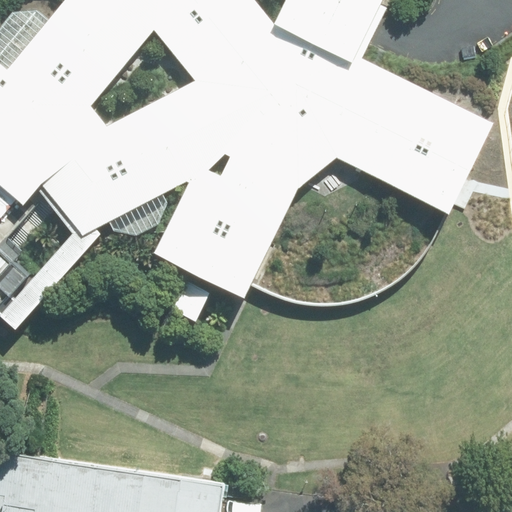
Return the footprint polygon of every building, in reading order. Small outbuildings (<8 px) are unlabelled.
[(0,177),(27,201),(40,188),(75,230),(31,280),(27,276),(25,278),(0,305),(0,315),(15,329),(105,230),(99,225),(109,220),(163,193),(192,178),(159,247),(250,292),(301,185),(341,153),(455,207),(495,116),(366,53),(377,24),(387,0),(66,0),(49,20),(10,64),(0,54),(0,177)] [(0,26),(0,54),(10,64),(49,20),(36,10),(12,12),(0,26)] [(163,193),(109,220),(113,230),(135,235),(158,224),(168,202),(163,193)] [(0,256),(0,305),(25,278),(9,264),(0,256)] [(216,285),(184,272),(171,302),(203,315),(216,285)] [(352,336),(308,337),(309,363),(353,362),(352,336)] [(228,511),(234,481),(1,448),(0,456),(0,511),(228,511)]
